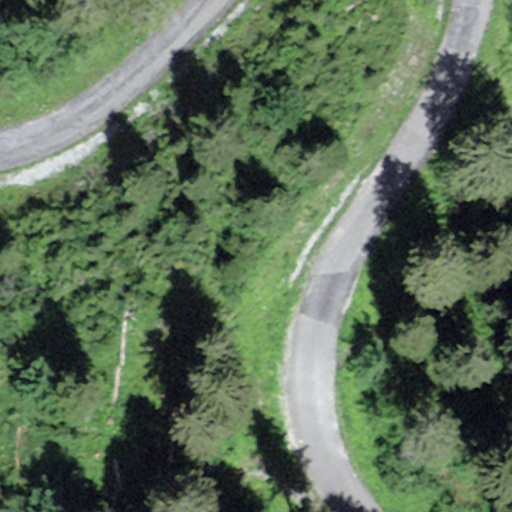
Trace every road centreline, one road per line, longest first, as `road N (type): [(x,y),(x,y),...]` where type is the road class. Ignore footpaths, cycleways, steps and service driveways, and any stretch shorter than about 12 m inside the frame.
road 1 (unclassified): [(483,0),(482,23),(447,109),(347,221),(319,295),(321,392),(344,491),(366,511)]
road 2 (unclassified): [(0,151),(77,137),(215,0)]
